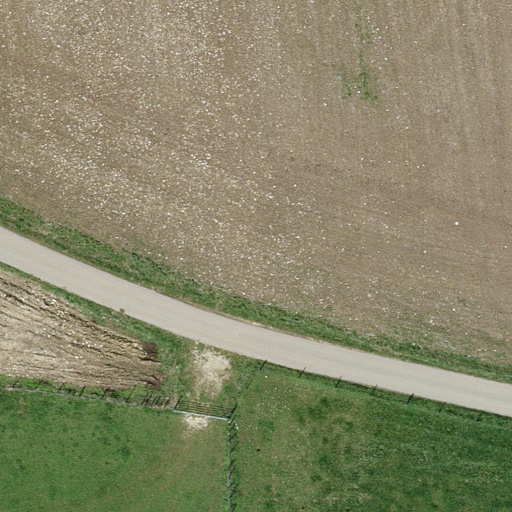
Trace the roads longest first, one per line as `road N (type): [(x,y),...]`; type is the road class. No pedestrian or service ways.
road 1 (unclassified): [(511,409),(209,333),(0,249)]
road 2 (track): [(118,511),(179,482),(209,333)]
